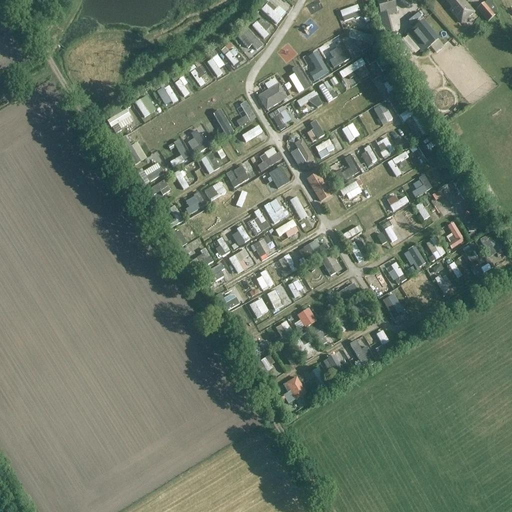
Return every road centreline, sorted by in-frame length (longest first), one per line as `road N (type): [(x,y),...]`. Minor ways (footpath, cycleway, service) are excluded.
road 1 (track): [(7,0),(330,511)]
road 2 (track): [(253,0),(212,40),(85,119)]
